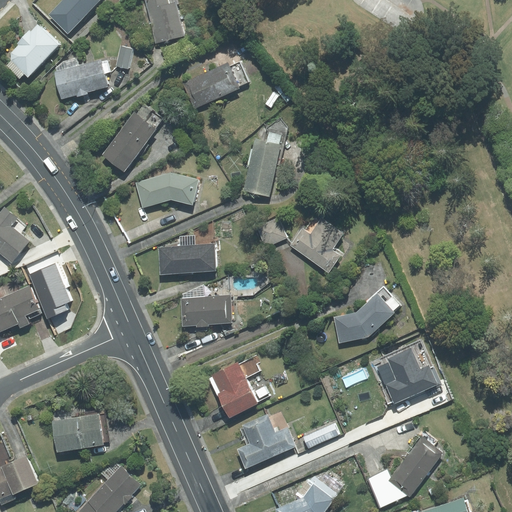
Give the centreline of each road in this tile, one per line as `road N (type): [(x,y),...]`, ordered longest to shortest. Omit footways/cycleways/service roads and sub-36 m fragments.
road 1 (secondary): [(0,114),(53,173),(131,330)]
road 2 (secondary): [(131,330),(211,511)]
road 3 (residential): [(0,390),(131,330)]
